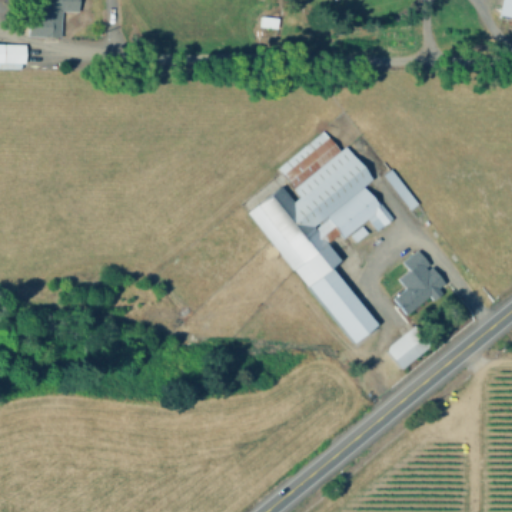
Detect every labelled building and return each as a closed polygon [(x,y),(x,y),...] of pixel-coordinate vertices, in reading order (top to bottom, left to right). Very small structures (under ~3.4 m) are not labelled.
[(61,35),(29,36),(28,14),(41,14),(40,0),(74,0),(75,10),(60,10),(61,35)] [(511,0),(511,14),(499,12),(501,0),(511,0)] [(278,19),(276,27),(259,24),(261,16),(278,19)] [(0,43),(25,44),(24,62),(0,61),(0,43)] [(326,134),(339,151),(346,146),(372,179),(364,185),(390,218),(379,227),(371,217),(359,227),(364,234),(357,239),(350,231),(341,239),(338,235),(328,243),(340,259),(331,267),(377,324),(354,343),(248,211),(281,185),(292,200),(300,194),(281,170),(326,134)] [(416,203),(409,209),(383,176),(391,170),(416,203)] [(439,290),(407,315),(393,298),(405,288),(397,278),(409,268),(404,261),(417,251),(443,284),(438,288),(439,290)] [(427,347),(401,368),(385,348),(410,327),(427,347)]
